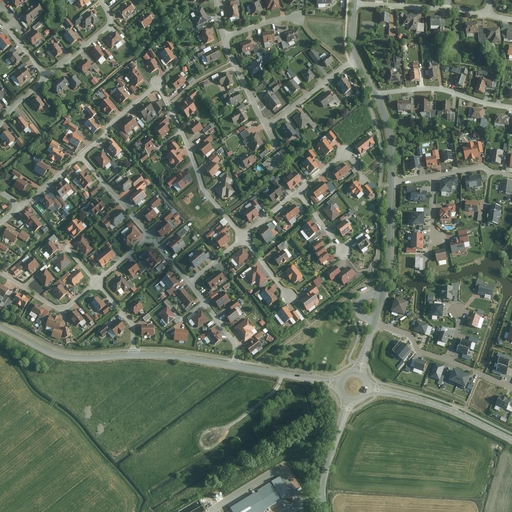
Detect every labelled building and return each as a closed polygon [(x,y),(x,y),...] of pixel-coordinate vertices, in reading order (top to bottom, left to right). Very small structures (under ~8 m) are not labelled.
[(90,3),(87,0),(77,0),(75,1),(81,9),(90,3)] [(241,6),(238,0),(230,0),(228,1),(231,9),(236,7),(241,6)] [(280,9),(277,0),(266,0),(264,1),(267,10),(270,9),(271,11),(280,9)] [(118,11),(125,19),(135,11),(129,2),(118,11)] [(37,3),(21,16),(28,24),(44,12),(37,3)] [(260,14),(258,4),(250,6),(253,16),(260,14)] [(230,20),(239,18),(236,7),(231,9),(227,9),(230,20)] [(208,21),(201,8),(192,13),(195,18),(193,19),(197,27),(203,24),(208,21)] [(99,22),(91,12),(84,19),(81,22),(83,24),(86,29),(91,25),(93,27),(99,22)] [(145,29),(154,21),(152,19),(155,17),(151,13),(149,15),(148,14),(138,21),(145,29)] [(84,19),(80,14),(70,22),(73,27),(76,30),(83,24),(81,22),(84,19)] [(417,16),(404,15),(404,24),(410,24),(410,31),(417,31),(417,24),(417,16)] [(440,18),(431,17),(431,27),(440,28),(440,21),(440,18)] [(70,22),(68,20),(64,23),(70,30),(73,27),(70,22)] [(477,23),(465,24),(466,35),(478,34),(477,27),(477,23)] [(501,43),(499,28),(487,30),(488,36),(488,40),(492,39),(492,45),(501,43)] [(300,40),(295,30),(284,35),(284,36),(287,42),(288,45),(300,40)] [(78,40),(70,31),(63,37),(71,46),(78,40)] [(214,41),(209,31),(204,33),(199,36),(204,46),(214,41)] [(27,39),(33,46),(42,39),(36,32),(27,39)] [(116,32),(105,41),(112,50),(123,40),(116,32)] [(272,32),(261,34),(263,44),(274,42),(274,38),(272,32)] [(3,36),(0,38),(0,48),(3,52),(11,45),(3,36)] [(251,48),(249,41),(239,45),(242,55),(253,51),(251,48)] [(174,50),(169,42),(164,45),(167,50),(169,53),(174,50)] [(63,53),(56,44),(48,51),(54,59),(63,53)] [(260,54),(257,46),(251,48),(253,51),(254,56),(260,54)] [(98,47),(91,54),(98,62),(105,55),(104,53),(98,47)] [(207,64),(220,57),(216,49),(204,55),(203,56),(207,64)] [(112,56),(108,50),(104,53),(105,55),(108,59),(112,56)] [(167,50),(160,55),(166,65),(174,60),(169,53),(167,50)] [(320,60),(313,51),(310,54),(317,63),(320,60)] [(21,60),(15,53),(8,58),(14,66),(21,60)] [(269,62),(267,56),(256,61),(257,64),(261,62),(262,65),(269,62)] [(334,62),(329,56),(322,61),(327,68),(334,62)] [(86,60),(78,66),(84,74),(92,68),(86,60)] [(159,69),(153,61),(145,66),(151,74),(159,69)] [(262,65),(261,62),(257,64),(247,69),(251,77),(257,74),(259,78),(267,75),(262,65)] [(24,68),(13,76),(20,86),(31,78),(24,68)] [(400,82),(399,72),(394,73),(393,68),(387,69),(389,84),(400,82)] [(145,81),(135,69),(126,77),(136,88),(145,81)] [(295,77),(289,69),(287,71),(292,79),(295,77)] [(314,78),(308,70),(302,75),(308,83),(314,78)] [(439,80),(437,70),(429,71),(431,81),(439,80)] [(418,71),(409,71),(410,81),(420,81),(418,71)] [(234,84),(229,73),(219,78),(216,79),(220,86),(225,84),(226,88),(234,84)] [(185,82),(180,75),(170,84),(175,90),(185,82)] [(75,76),(68,82),(74,90),(81,84),(75,76)] [(62,77),(51,86),(59,95),(69,86),(62,77)] [(463,87),(465,79),(457,77),(455,85),(463,87)] [(483,94),(486,86),(493,88),(495,82),(479,77),(475,91),(483,94)] [(125,85),(119,78),(116,81),(122,87),(125,85)] [(269,84),(266,80),(253,89),(256,93),(269,84)] [(300,90),(292,81),(285,86),(293,95),(300,90)] [(344,81),(336,87),(343,96),(351,90),(344,81)] [(280,88),(276,85),(271,90),(274,93),(280,88)] [(360,91),(356,86),(351,90),(355,95),(360,91)] [(130,98),(122,88),(113,95),(121,105),(130,98)] [(103,90),(99,93),(104,100),(109,97),(103,90)] [(198,95),(194,92),(189,97),(192,101),(198,95)] [(241,101),(237,93),(230,97),(227,98),(231,106),(241,101)] [(280,105),(272,93),(263,100),(271,111),(280,105)] [(331,99),(326,93),(318,100),(324,108),(333,101),(331,99)] [(341,103),(335,96),(331,99),(333,101),(337,106),(341,103)] [(38,97),(30,104),(37,112),(45,105),(43,103),(38,97)] [(116,110),(107,100),(99,107),(107,117),(116,110)] [(161,101),(153,107),(158,114),(167,107),(161,101)] [(429,101),(419,101),(419,113),(422,118),(430,118),(430,112),(429,101)] [(196,110),(189,102),(181,110),(187,118),(196,110)] [(410,102),(398,102),(398,112),(410,112),(410,106),(410,102)] [(147,103),(138,111),(145,119),(154,112),(147,103)] [(246,108),(244,105),(235,110),(237,113),(242,110),(246,108)] [(481,109),(472,108),(471,118),(481,119),(481,109)] [(96,115),(91,109),(86,113),(91,119),(96,115)] [(248,120),(242,110),(237,113),(230,118),(234,123),(238,120),(241,124),(248,120)] [(300,114),(293,120),(301,129),(308,124),(305,121),(300,114)] [(506,116),(495,114),(493,125),(509,126),(509,119),(506,119),(506,116)] [(125,121),(133,131),(139,126),(131,117),(125,121)] [(29,127),(21,118),(14,124),(22,133),(29,127)] [(308,124),(311,128),(315,125),(309,118),(305,121),(308,124)] [(92,119),(84,126),(93,136),(101,129),(92,119)] [(167,122),(164,119),(157,125),(160,128),(163,125),(167,122)] [(125,121),(119,126),(123,131),(127,136),(133,131),(125,121)] [(202,129),(196,122),(188,128),(194,136),(202,129)] [(77,129),(69,124),(67,128),(75,133),(77,129)] [(38,133),(32,125),(28,128),(34,135),(38,133)] [(160,138),(168,131),(163,125),(160,128),(155,133),(160,138)] [(293,132),(288,125),(281,130),(288,141),(296,135),(293,132)] [(211,129),(209,126),(203,132),(205,134),(211,129)] [(250,138),(245,130),(239,134),(244,142),(243,143),(245,146),(249,144),(246,140),(250,138)] [(125,142),(129,138),(127,136),(123,131),(119,134),(125,142)] [(15,141),(7,132),(0,137),(0,139),(7,148),(15,141)] [(72,138),(66,134),(61,142),(67,146),(68,144),(72,138)] [(264,146),(256,134),(250,138),(246,140),(249,144),(254,152),(264,146)] [(335,139),(330,134),(326,137),(331,143),(335,139)] [(83,140),(74,135),(72,138),(68,144),(77,149),(83,140)] [(153,147),(155,145),(147,137),(138,145),(146,155),(154,148),(153,147)] [(211,140),(208,137),(202,141),(205,145),(207,143),(211,140)] [(374,145),(368,137),(354,149),(360,156),(374,145)] [(25,146),(20,139),(15,142),(21,149),(25,146)] [(121,152),(112,140),(108,144),(111,148),(108,150),(114,158),(121,152)] [(60,147),(52,141),(49,146),(54,149),(57,151),(60,147)] [(333,151),(325,141),(316,148),(325,157),(333,151)] [(204,157),(212,150),(207,143),(205,145),(199,150),(204,157)] [(466,147),(463,148),(465,160),(478,158),(478,154),(476,146),(474,146),(473,143),(466,145),(466,147)] [(443,152),(445,163),(453,162),(452,154),(456,153),(454,144),(450,145),(451,151),(443,152)] [(59,164),(64,156),(57,151),(54,149),(48,157),(59,164)] [(291,158),(283,149),(271,161),(278,168),(279,169),(291,158)] [(267,150),(260,155),(262,159),(269,153),(267,150)] [(503,152),(494,150),(492,163),(501,164),(503,152)] [(315,158),(310,151),(306,155),(309,159),(311,161),(315,158)] [(174,168),(182,161),(175,152),(167,158),(174,168)] [(110,163),(101,153),(94,159),(103,169),(110,163)] [(255,162),(249,153),(240,159),(246,168),(255,162)] [(142,163),(148,158),(145,154),(138,160),(142,163)] [(218,160),(214,156),(209,161),(214,165),(218,160)] [(419,158),(409,159),(410,171),(420,169),(419,158)] [(271,161),(269,159),(261,166),(270,175),(278,168),(271,161)] [(309,174),(317,168),(311,161),(309,159),(302,166),(309,174)] [(435,160),(424,162),(426,172),(437,170),(435,160)] [(119,168),(113,162),(110,165),(116,171),(119,168)] [(43,178),(48,170),(40,164),(39,164),(34,172),(43,178)] [(212,178),(219,170),(214,165),(206,172),(212,178)] [(349,173),(342,165),(336,169),(343,177),(349,173)] [(331,173),(337,182),(343,177),(336,169),(331,173)] [(22,175),(14,171),(12,175),(19,180),(22,175)] [(301,182),(294,172),(289,176),(296,186),(301,182)] [(91,183),(83,173),(75,180),(84,190),(91,183)] [(191,180),(185,173),(175,180),(174,182),(181,190),(191,180)] [(231,181),(226,175),(220,180),(223,185),(225,183),(226,185),(231,181)] [(284,180),(291,189),(296,186),(289,176),(284,180)] [(480,176),(465,179),(467,190),(482,187),(480,176)] [(175,180),(172,177),(166,183),(169,186),(174,182),(175,180)] [(142,184),(144,181),(141,178),(132,186),(135,189),(142,184)] [(132,186),(126,179),(118,186),(123,192),(132,186)] [(22,192),(26,185),(18,180),(14,187),(22,192)] [(281,188),(275,181),(272,183),(275,187),(278,191),(281,188)] [(511,182),(503,181),(501,192),(510,193),(511,186),(511,182)] [(68,187),(63,182),(54,189),(58,194),(61,198),(70,190),(68,187)] [(325,186),(331,193),(336,189),(330,182),(325,186)] [(356,197),(363,191),(362,189),(356,182),(349,188),(356,197)] [(228,199),(234,193),(226,185),(225,183),(223,185),(215,192),(222,199),(226,196),(228,199)] [(327,191),(321,183),(316,187),(322,194),(327,191)] [(451,183),(442,183),(442,192),(451,192),(451,185),(451,183)] [(139,191),(144,187),(142,184),(135,189),(137,193),(139,191)] [(76,191),(71,185),(68,187),(70,190),(74,194),(76,191)] [(367,185),(362,189),(363,191),(368,197),(373,193),(367,185)] [(278,191),(275,187),(265,195),(272,203),(281,195),(278,191)] [(316,187),(311,191),(314,195),(317,199),(322,194),(316,187)] [(135,206),(145,198),(139,191),(137,193),(129,200),(135,206)] [(427,192),(414,192),(415,200),(427,200),(427,192)] [(63,208),(67,205),(61,198),(58,194),(54,197),(56,199),(62,206),(63,208)] [(315,206),(319,202),(317,199),(314,195),(309,198),(315,206)] [(51,203),(46,196),(39,201),(47,210),(53,205),(51,203)] [(62,206),(56,199),(51,203),(53,205),(57,210),(62,206)] [(160,204),(155,199),(148,204),(151,207),(153,210),(160,204)] [(105,208),(98,200),(88,209),(95,216),(105,208)] [(478,202),(465,201),(465,211),(477,212),(478,202)] [(296,209),(292,205),(287,210),(293,217),(299,212),(296,209)] [(332,207),(331,205),(329,207),(323,212),(331,221),(339,215),(332,207)] [(498,225),(500,206),(492,205),(491,211),(489,211),(487,224),(498,225)] [(253,206),(243,213),(249,222),(259,215),(253,206)] [(142,214),(148,222),(157,215),(153,210),(151,207),(142,214)] [(66,217),(70,214),(65,209),(61,212),(66,217)] [(287,210),(281,215),(284,218),(288,222),(293,217),(287,210)] [(125,219),(118,212),(110,219),(108,220),(115,227),(125,219)] [(424,222),(424,212),(412,213),(412,222),(424,222)] [(42,226),(34,216),(32,218),(28,213),(19,221),(24,226),(27,224),(34,233),(42,226)] [(173,217),(169,213),(162,219),(165,223),(173,217)] [(281,215),(279,213),(274,218),(279,223),(284,218),(281,215)] [(443,214),(438,214),(439,222),(447,221),(447,216),(447,213),(443,214)] [(110,219),(107,216),(100,221),(103,224),(108,220),(110,219)] [(75,237),(84,230),(76,220),(68,226),(70,228),(67,230),(72,237),(73,235),(75,237)] [(342,236),(351,230),(346,222),(337,229),(342,236)] [(171,230),(165,223),(155,231),(161,238),(171,230)] [(275,228),(271,223),(265,227),(269,232),(275,228)] [(318,232),(310,223),(301,230),(308,239),(318,232)] [(189,232),(185,227),(176,235),(178,238),(179,240),(189,232)] [(227,230),(225,227),(218,233),(220,235),(222,233),(227,230)] [(269,232),(265,227),(257,233),(263,242),(272,235),(269,232)] [(139,237),(131,228),(118,238),(126,247),(139,237)] [(18,235),(8,229),(3,237),(14,243),(17,237),(18,235)] [(29,237),(21,231),(18,235),(17,237),(25,242),(29,237)] [(215,234),(212,231),(205,237),(208,240),(215,234)] [(220,248),(229,241),(222,233),(220,235),(214,241),(220,248)] [(422,235),(411,235),(411,248),(417,249),(422,249),(422,235)] [(466,235),(458,237),(460,244),(463,244),(468,242),(466,235)] [(57,240),(54,236),(49,240),(50,242),(52,244),(57,240)] [(93,249),(82,237),(74,244),(84,256),(93,249)] [(179,240),(178,238),(168,246),(174,254),(184,246),(179,240)] [(369,245),(364,238),(355,244),(361,251),(369,245)] [(323,248),(324,246),(320,241),(312,248),(316,253),(323,248)] [(52,244),(50,242),(43,248),(49,257),(57,250),(52,244)] [(8,248),(0,243),(0,249),(6,253),(8,248)] [(286,249),(282,243),(276,248),(281,253),(282,252),(286,249)] [(454,257),(466,255),(463,244),(460,244),(451,246),(454,257)] [(115,257),(108,248),(101,253),(108,263),(115,257)] [(325,254),(327,253),(323,248),(316,253),(315,254),(319,259),(325,254)] [(248,257),(242,249),(231,257),(238,265),(240,263),(248,257)] [(446,260),(444,250),(437,251),(439,262),(446,260)] [(207,259),(200,251),(194,256),(201,264),(207,259)] [(152,269),(161,262),(153,252),(144,260),(152,269)] [(288,260),(282,252),(281,253),(273,258),(279,266),(288,260)] [(108,263),(101,253),(95,258),(98,263),(102,268),(108,263)] [(326,260),(328,258),(325,254),(319,259),(318,260),(321,264),(326,260)] [(70,263),(64,256),(58,260),(53,265),(59,272),(70,263)] [(95,258),(92,256),(88,260),(94,266),(98,263),(95,258)] [(201,264),(194,256),(189,261),(195,269),(201,264)] [(424,276),(425,257),(421,257),(417,256),(416,257),(415,272),(415,275),(424,276)] [(37,265),(32,258),(24,265),(23,266),(29,272),(37,265)] [(24,265),(21,261),(15,266),(19,270),(23,266),(24,265)] [(131,277),(138,270),(132,263),(124,269),(131,277)] [(237,271),(243,266),(240,263),(235,268),(237,271)] [(340,274),(335,266),(325,273),(330,281),(337,276),(340,274)] [(302,277),(293,267),(284,274),(293,284),(302,277)] [(252,271),(250,268),(240,276),(242,279),(245,276),(252,271)] [(266,281),(257,268),(252,271),(245,276),(251,285),(255,281),(259,286),(266,281)] [(353,276),(347,268),(340,274),(337,276),(343,284),(353,276)] [(52,279),(46,271),(42,273),(37,278),(44,286),(52,279)] [(83,278),(78,271),(70,276),(68,279),(74,287),(79,283),(78,281),(83,278)] [(225,280),(218,271),(211,276),(218,285),(225,280)] [(70,276),(68,274),(60,281),(62,284),(68,279),(70,276)] [(177,283),(170,274),(161,281),(169,290),(172,287),(177,283)] [(211,276),(204,281),(211,290),(218,285),(211,276)] [(313,281),(317,287),(323,283),(319,277),(313,281)] [(125,284),(120,278),(110,287),(116,294),(121,290),(124,294),(130,289),(125,284)] [(135,288),(129,281),(125,284),(130,289),(132,291),(135,288)] [(494,285),(481,283),(479,294),(492,297),(494,285)] [(6,294),(9,289),(0,284),(0,296),(3,298),(6,294)] [(58,301),(66,294),(61,289),(59,286),(51,292),(58,301)] [(317,292),(313,286),(306,290),(309,294),(311,292),(313,295),(317,292)] [(169,296),(176,291),(172,287),(169,290),(166,292),(169,296)] [(452,288),(443,288),(444,300),(452,300),(452,288)] [(268,307),(277,300),(269,289),(262,294),(260,295),(268,307)] [(193,302),(184,291),(176,297),(186,308),(193,302)] [(306,311),(318,303),(313,295),(311,292),(309,294),(299,301),(306,311)] [(229,301),(224,293),(213,300),(219,308),(229,301)] [(29,300),(18,294),(15,300),(13,303),(23,309),(29,300)] [(4,304),(10,308),(13,303),(15,300),(9,296),(4,304)] [(410,301),(397,297),(392,310),(405,315),(410,301)] [(105,306),(97,298),(89,306),(97,314),(105,306)] [(167,299),(164,302),(170,310),(173,307),(167,299)] [(135,315),(143,308),(137,301),(129,308),(135,315)] [(239,306),(235,302),(228,308),(231,312),(234,310),(239,306)] [(445,304),(433,304),(432,316),(444,316),(445,304)] [(43,309),(35,305),(30,313),(38,318),(40,314),(43,309)] [(174,318),(167,309),(159,315),(166,325),(174,318)] [(290,315),(285,309),(276,315),(283,324),(292,318),(290,315)] [(230,324),(239,317),(234,310),(231,312),(225,316),(230,324)] [(84,320),(75,311),(68,319),(76,327),(84,320)] [(208,321),(202,312),(196,316),(191,320),(197,328),(208,321)] [(301,320),(294,312),(290,315),(292,318),(296,324),(301,320)] [(196,316),(194,313),(186,319),(189,322),(191,320),(196,316)] [(478,328),(481,316),(472,313),(468,325),(478,328)] [(41,326),(45,317),(40,314),(38,318),(35,323),(41,326)] [(92,320),(87,314),(82,317),(88,324),(92,320)] [(62,321),(49,317),(46,327),(54,329),(59,331),(62,321)] [(254,329),(248,320),(234,329),(243,342),(253,335),(250,332),(254,329)] [(429,324),(417,320),(414,330),(426,333),(429,324)] [(125,329),(119,321),(109,330),(116,337),(125,329)] [(154,336),(154,326),(141,326),(141,336),(154,336)] [(108,331),(104,327),(98,333),(102,337),(108,331)] [(60,341),(62,332),(59,331),(54,329),(51,338),(60,341)] [(188,332),(175,330),(173,340),(187,342),(188,332)] [(211,334),(209,331),(201,336),(204,340),(207,337),(211,334)] [(221,339),(215,331),(211,334),(207,337),(213,345),(221,339)] [(448,333),(441,331),(438,341),(445,343),(448,333)] [(473,342),(463,338),(461,344),(469,347),(470,348),(473,342)] [(257,351),(262,348),(257,341),(246,348),(250,354),(256,350),(257,351)] [(459,344),(457,351),(467,354),(469,347),(461,344),(459,344)] [(510,358),(503,355),(500,362),(508,365),(510,358)] [(426,363),(417,360),(414,369),(423,372),(426,363)] [(500,362),(498,369),(506,371),(508,365),(500,362)] [(440,377),(443,368),(434,365),(429,379),(438,382),(440,377)] [(463,391),(468,380),(452,373),(447,384),(463,391)] [(510,403),(511,400),(501,395),(496,405),(507,410),(510,403)]
